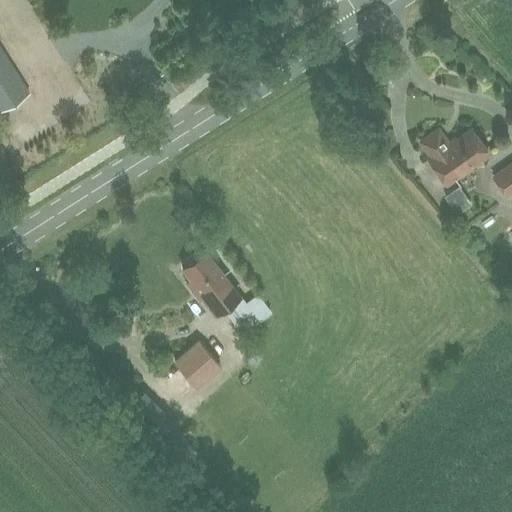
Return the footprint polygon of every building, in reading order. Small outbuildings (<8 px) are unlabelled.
[(148,0),(149,34),(170,34),(168,0),(148,0)] [(0,111),(30,93),(0,45),(0,111)] [(44,178),(76,158),(50,117),(18,137),(44,178)] [(471,129),(449,145),(438,129),(420,142),(431,157),(429,159),(446,183),(488,154),(471,129)] [(507,194),(511,190),(511,163),(494,176),(507,194)] [(458,186),(443,197),(456,215),(471,204),(458,186)] [(224,277),(225,276),(204,248),(199,252),(194,252),(186,258),(186,262),(181,265),(190,277),(184,281),(197,298),(201,295),(214,311),(222,306),(239,330),(255,319),(238,294),(224,277)] [(173,360),(194,384),(218,363),(197,339),(173,360)]
